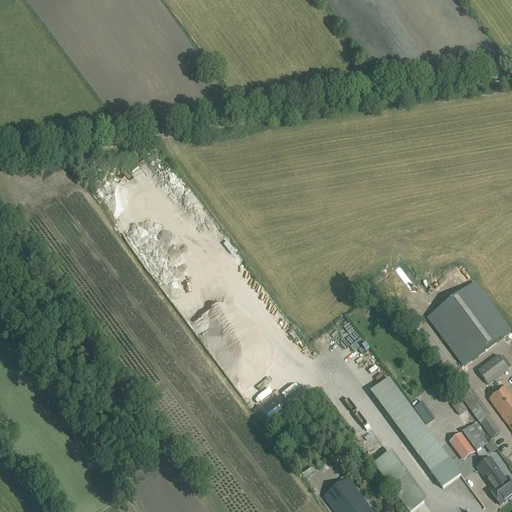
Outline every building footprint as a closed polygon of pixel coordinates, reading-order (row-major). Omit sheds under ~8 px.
[(168,167),(162,170),(166,176),(172,173),(168,167)] [(129,185),(129,176),(119,176),(118,185),(129,185)] [(167,203),(171,201),(164,192),(161,194),(167,203)] [(155,235),(150,236),(154,247),(159,245),(155,235)] [(168,249),(163,253),(169,259),(173,255),(168,249)] [(429,319),(465,367),(511,332),(475,284),(429,319)] [(298,337),(294,340),(300,347),(304,344),(298,337)] [(294,339),(289,343),(295,352),(300,348),(294,339)] [(488,386),(508,371),(498,357),(478,372),(488,386)] [(511,395),(506,387),(489,399),(511,431),(511,395)] [(461,399),(481,425),(490,418),(491,417),(472,391),(461,399)] [(301,415),(306,409),(301,403),(295,409),(301,415)] [(501,433),(490,418),(481,425),(492,439),(501,433)] [(473,424),(462,433),(476,453),(488,444),(473,424)] [(475,454),(461,435),(450,444),(464,462),(475,454)] [(395,454),(374,467),(391,493),(399,488),(414,511),(415,511),(427,504),(395,454)] [(490,458),(483,463),(484,464),(499,484),(499,485),(511,501),(511,500),(511,484),(508,478),(505,480),(490,458)] [(449,459),(430,473),(443,490),(461,476),(449,459)] [(501,508),(511,501),(499,485),(499,484),(484,464),(477,469),(493,492),(491,493),(501,508)] [(333,511),(372,511),(349,480),(324,499),(333,511)]
